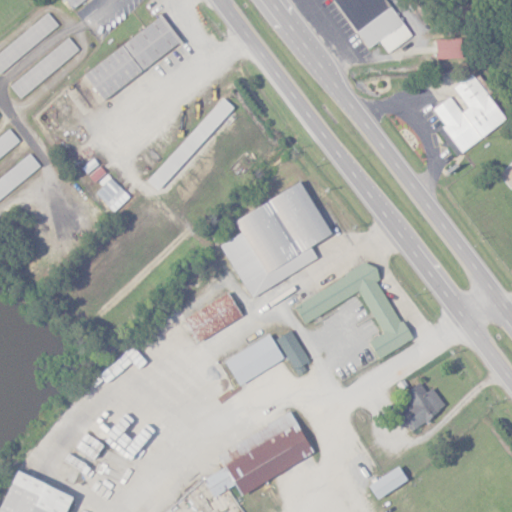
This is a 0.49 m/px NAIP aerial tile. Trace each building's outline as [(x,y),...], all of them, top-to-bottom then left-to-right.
[(63,0),(71,9),(83,0),(63,0)] [(332,0),(366,49),(378,41),(387,53),(409,37),(384,0),(332,0)] [(0,72),(58,26),(47,13),(0,51),(0,72)] [(180,43),(162,16),(81,72),(99,99),(180,43)] [(8,86),(19,99),(78,50),(67,37),(8,86)] [(435,59),(461,58),(460,38),(434,40),(435,59)] [(459,153),(504,121),(470,73),(451,87),(465,107),(459,112),(448,97),(431,109),(443,125),(436,130),(446,144),(450,140),(459,153)] [(232,108),(222,98),(146,181),(156,191),(232,108)] [(0,136),(0,157),(19,142),(9,129),(0,136)] [(0,198),(40,168),(30,155),(0,176),(0,198)] [(112,212),(128,197),(110,178),(94,193),(112,212)] [(231,219),(239,234),(219,244),(247,297),(316,260),(308,245),(328,235),(301,182),(231,219)] [(358,292),(381,334),(367,341),(376,359),(409,341),(376,280),(377,280),(368,263),(291,305),(302,323),(358,292)] [(195,342),(240,317),(227,292),(181,318),(195,342)] [(308,369),(291,330),(276,337),(294,376),(308,369)] [(282,360),(268,335),(222,361),(236,386),(282,360)] [(431,388),(424,392),(418,383),(402,394),(409,405),(397,413),(409,431),(444,408),(431,388)] [(312,455),(289,413),(214,453),(222,468),(201,480),(211,497),(233,485),(238,494),(312,455)] [(84,454),(92,460),(102,446),(82,432),(78,437),(82,440),(77,447),(85,452),(84,454)] [(366,484),(374,499),(405,483),(398,468),(366,484)] [(61,511),(68,495),(7,470),(0,486),(0,511),(61,511)]
